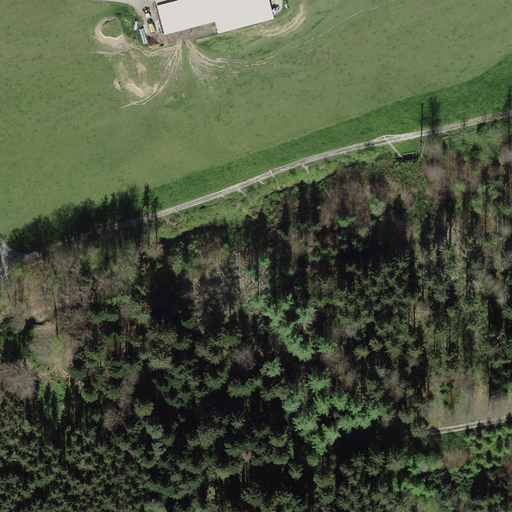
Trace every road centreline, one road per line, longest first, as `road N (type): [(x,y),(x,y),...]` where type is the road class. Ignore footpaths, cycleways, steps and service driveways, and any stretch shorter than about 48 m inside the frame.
road 1 (track): [(511,112),(276,171),(16,259),(0,274)]
road 2 (track): [(154,511),(267,462),(511,415)]
